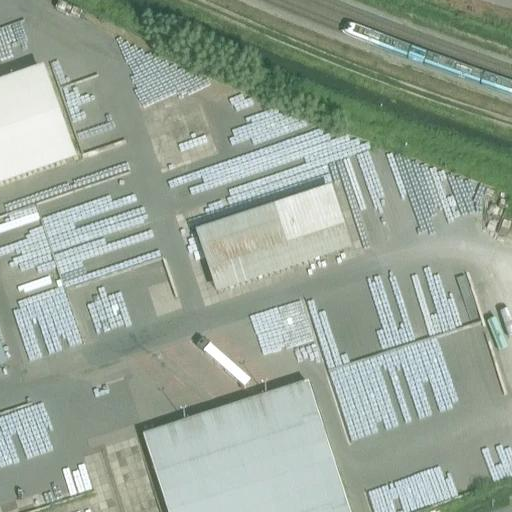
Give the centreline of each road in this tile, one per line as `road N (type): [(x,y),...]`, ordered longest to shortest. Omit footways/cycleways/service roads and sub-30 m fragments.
road 1 (unknown): [(0,381),(440,250)]
road 2 (track): [(511,122),(197,0)]
